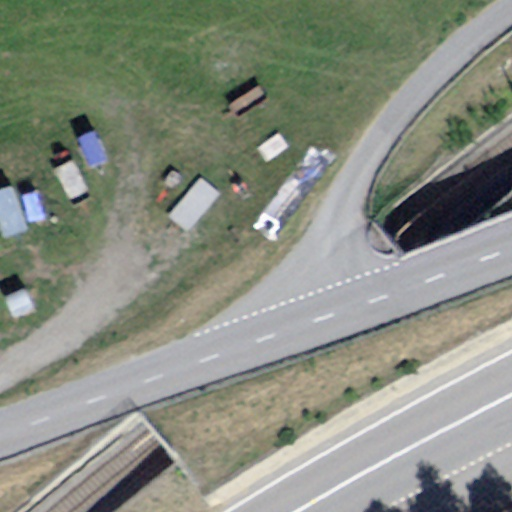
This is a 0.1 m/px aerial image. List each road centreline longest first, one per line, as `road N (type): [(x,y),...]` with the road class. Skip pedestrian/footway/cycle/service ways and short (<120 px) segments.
road 1 (unclassified): [(318,317),(322,246),(348,188),(423,85),(511,7)]
road 2 (tertiary): [(0,436),(318,317)]
road 3 (secondary): [(297,511),(511,399)]
road 4 (tertiary): [(318,317),(511,243)]
